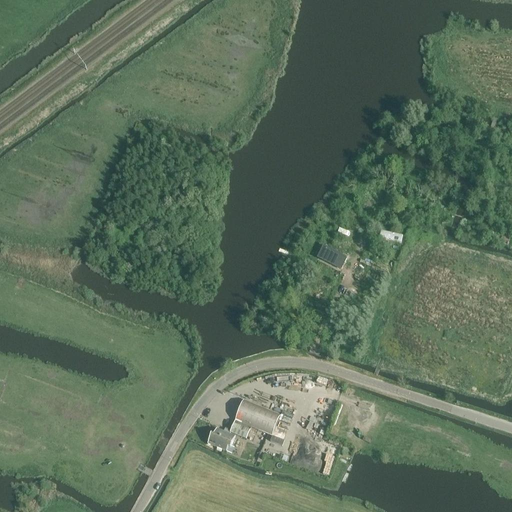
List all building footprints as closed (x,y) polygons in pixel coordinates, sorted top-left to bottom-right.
[(382,232),(381,239),(392,241),(404,244),(405,237),(382,232)] [(347,259),(324,248),(319,259),(341,270),(347,259)] [(231,431),(230,433),(253,443),(258,430),(273,436),(281,416),(244,401),(231,431)] [(212,435),(208,445),(224,451),(232,454),(234,448),(232,447),(236,437),(230,434),(230,433),(231,431),(225,429),(224,432),(217,429),(214,436),(212,435)] [(274,433),(272,442),(283,445),(286,436),(274,433)]
